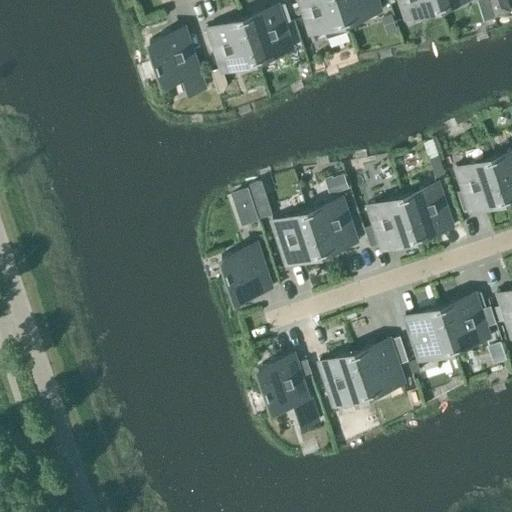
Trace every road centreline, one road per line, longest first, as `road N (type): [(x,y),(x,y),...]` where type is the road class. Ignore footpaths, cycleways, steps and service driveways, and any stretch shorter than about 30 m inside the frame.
road 1 (residential): [(92,511),(0,246)]
road 2 (residential): [(511,239),(270,320)]
